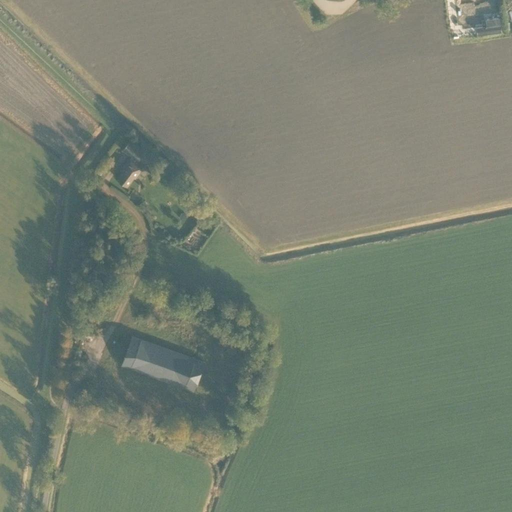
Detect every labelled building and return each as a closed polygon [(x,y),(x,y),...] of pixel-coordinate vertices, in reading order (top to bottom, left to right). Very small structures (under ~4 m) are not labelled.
[(488,27),(478,28),(479,35),(501,33),(500,18),(487,20),(488,27)] [(122,150),(138,161),(145,150),(129,139),(122,150)] [(134,176),(136,177),(143,168),(130,158),(121,170),(123,171),(118,179),(127,186),(134,176)] [(203,360),(164,345),(162,350),(131,339),(123,362),(170,379),(172,375),(184,379),(183,384),(188,386),(192,387),(195,380),(203,360)] [(246,369),(257,347),(245,341),(234,363),(246,369)]
